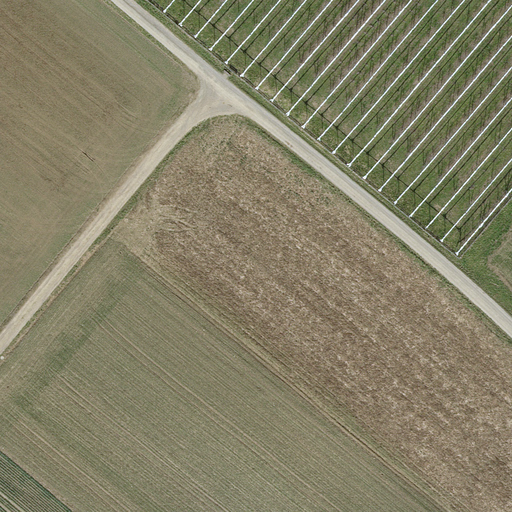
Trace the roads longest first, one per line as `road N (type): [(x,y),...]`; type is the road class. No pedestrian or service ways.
road 1 (track): [(511,329),(119,0)]
road 2 (track): [(0,347),(219,83)]
